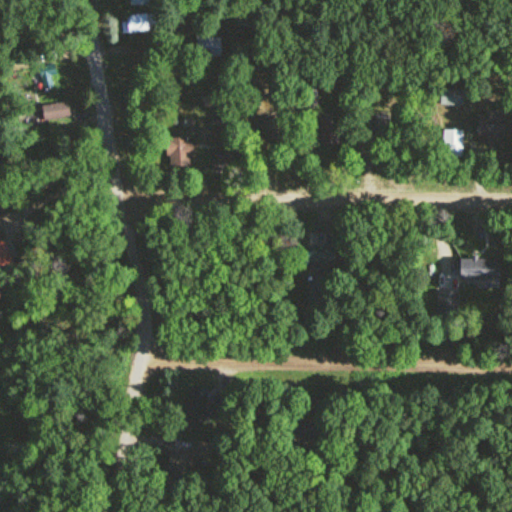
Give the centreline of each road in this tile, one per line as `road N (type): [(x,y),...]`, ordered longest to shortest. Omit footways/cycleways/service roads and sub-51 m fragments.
road 1 (residential): [(118,511),(143,327),(88,0)]
road 2 (residential): [(122,204),(511,202)]
road 3 (residential): [(141,360),(511,369)]
